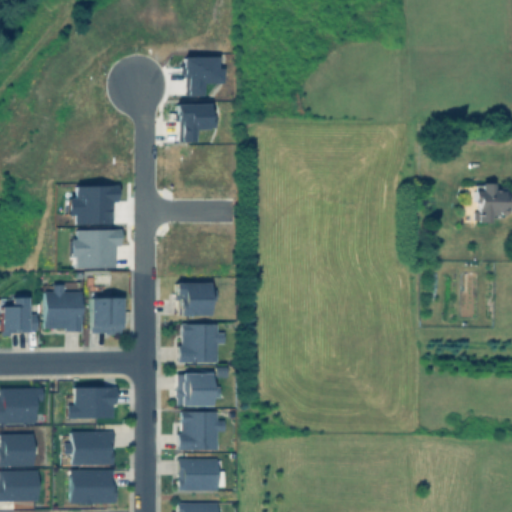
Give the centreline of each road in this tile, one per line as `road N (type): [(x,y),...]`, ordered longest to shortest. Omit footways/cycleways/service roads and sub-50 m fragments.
road 1 (residential): [(140,511),(143,123),(134,86)]
road 2 (residential): [(0,363),(141,363)]
